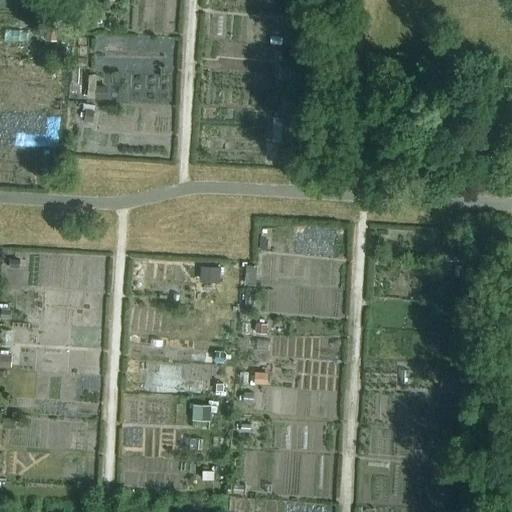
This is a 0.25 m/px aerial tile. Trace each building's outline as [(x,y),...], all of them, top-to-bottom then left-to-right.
[(287,32),(286,42),(296,43),(296,33),(287,32)] [(282,52),(282,62),(293,63),(294,53),(282,52)] [(87,111),(86,120),(93,122),(95,112),(87,111)] [(275,116),(274,129),(291,129),(291,116),(275,116)] [(460,237),(444,236),(442,259),(459,260),(460,237)] [(209,276),(228,278),(230,262),(211,260),(209,276)] [(269,383),(270,375),(256,374),(256,382),(269,383)]
